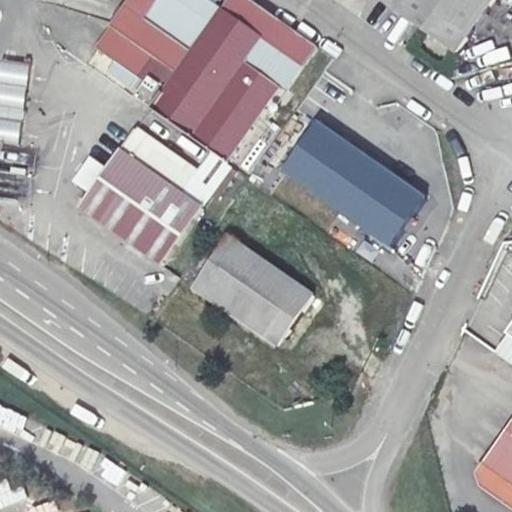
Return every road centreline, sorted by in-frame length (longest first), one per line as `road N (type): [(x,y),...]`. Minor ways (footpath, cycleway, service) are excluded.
road 1 (secondary): [(0,320),(295,511)]
road 2 (secondary): [(282,460),(0,265)]
road 3 (unclassified): [(386,434),(511,173)]
road 4 (unclassified): [(302,0),(511,153)]
